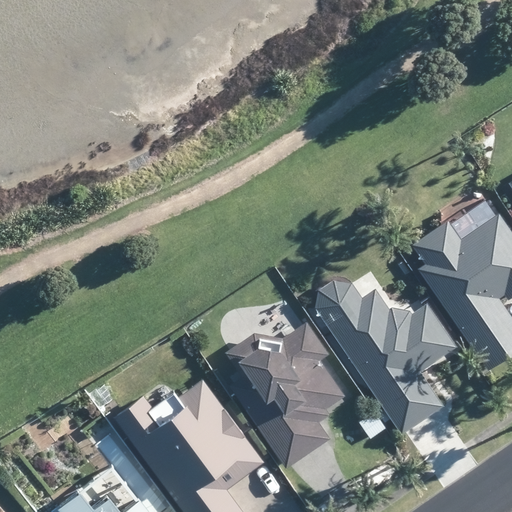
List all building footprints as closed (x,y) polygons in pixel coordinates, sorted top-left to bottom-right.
[(474,227),(480,222),(482,215),(478,209),(471,207),(465,212),(463,219),(467,225),(474,227)] [(511,236),(496,212),(492,214),(480,222),(474,227),(456,239),(443,220),(409,243),(420,259),(422,263),(416,268),(417,269),(484,368),(511,349),(511,319),(496,296),(500,293),(504,300),(511,293),(511,236)] [(358,297),(349,284),(348,283),(330,280),(317,288),(313,306),(316,310),(390,421),(399,432),(403,429),(440,404),(417,370),(424,365),(453,345),(451,343),(424,303),(423,304),(410,313),(407,309),(388,305),(385,307),(372,288),(358,297)] [(316,359),(326,353),(304,321),(302,322),(281,336),(253,331),(229,348),(223,352),(238,375),(226,383),(283,467),(289,462),(326,436),(315,421),(326,413),(322,407),(340,394),(316,359)] [(240,511),(223,487),(260,460),(201,380),(175,398),(170,391),(150,405),(144,397),(141,393),(120,409),(111,415),(181,511),(240,511)] [(368,437),(382,427),(371,411),(357,421),(362,429),(365,433),(368,437)] [(136,511),(129,502),(115,511),(111,511),(101,498),(87,510),(73,493),(49,511),(136,511)]
